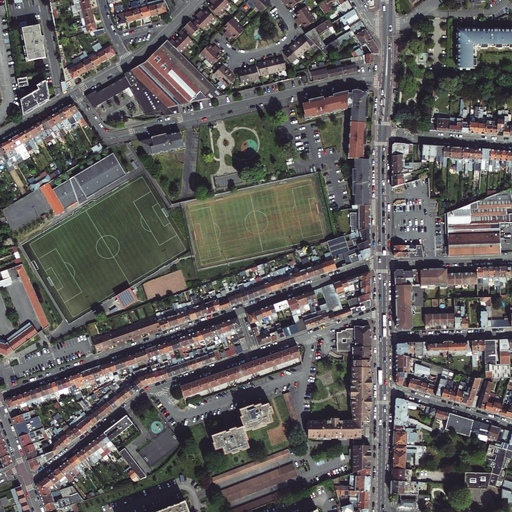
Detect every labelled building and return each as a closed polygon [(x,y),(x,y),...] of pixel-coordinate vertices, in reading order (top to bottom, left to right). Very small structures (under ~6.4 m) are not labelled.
[(171,12),(165,0),(160,0),(156,1),(159,15),(164,14),(171,12)] [(219,16),(225,10),(215,0),(212,0),(211,1),(214,4),(212,5),(210,7),(219,16)] [(215,0),(225,10),(231,4),(226,0),(215,0)] [(253,9),(256,6),(262,0),(249,0),(246,3),(253,9)] [(262,0),(256,6),(262,13),(271,4),(269,2),(267,1),(268,0),(262,0)] [(326,0),(319,5),(321,7),(321,8),(325,14),(338,6),(340,6),(348,1),(347,0),(326,0)] [(375,7),(374,0),(365,0),(371,8),(373,8),(375,7)] [(91,4),(90,1),(75,5),(71,6),(74,15),(78,14),(78,12),(79,11),(82,11),(92,8),(91,4)] [(159,15),(156,1),(147,3),(148,5),(148,7),(151,17),(155,16),(159,15)] [(348,1),(340,6),(343,12),(342,12),(344,16),(354,10),(351,5),(348,1)] [(127,23),(123,8),(123,4),(114,6),(119,25),(123,24),(127,23)] [(131,22),(135,21),(133,11),(132,8),(128,8),(128,7),(123,8),(127,23),(131,22)] [(148,7),(140,9),(143,19),(147,18),(151,17),(148,7)] [(296,20),(298,23),(311,14),(306,7),(296,14),(298,16),(299,18),(296,20)] [(84,18),(93,16),(92,12),(92,8),(82,11),(84,18)] [(139,20),(143,19),(140,9),(133,11),(135,21),(139,20)] [(200,13),(210,24),(216,18),(208,10),(206,12),(204,13),(202,11),(200,13)] [(340,18),(343,23),(356,14),(355,12),(354,10),(344,16),(340,18)] [(210,24),(200,13),(197,16),(199,18),(198,20),(196,22),(201,28),(204,30),(210,24)] [(315,20),(312,15),(311,14),(298,23),(298,24),(300,25),(302,23),(304,25),(305,28),(315,20)] [(356,14),(343,23),(346,27),(359,18),(358,16),(356,14)] [(84,18),(86,25),(95,23),(94,19),(93,16),(84,18)] [(228,35),(239,23),(232,17),(225,24),(224,26),(225,28),(227,30),(225,32),(228,35)] [(359,18),(346,27),(344,28),(345,30),(349,28),(351,31),(326,46),(319,35),(329,28),(333,26),(331,23),(329,19),(306,34),(316,44),(323,52),(325,54),(355,36),(365,29),(363,26),(360,21),(359,18)] [(20,28),(28,27),(27,21),(17,22),(18,29),(20,28)] [(201,28),(196,22),(195,23),(193,24),(191,22),(185,28),(193,36),(201,28)] [(93,32),(97,31),(96,27),(95,23),(86,25),(83,26),(85,34),(93,32)] [(239,23),(228,35),(230,37),(233,35),(234,36),(236,38),(245,30),(239,23)] [(28,27),(20,28),(23,45),(26,44),(28,61),(46,57),(40,25),(28,27)] [(358,40),(362,47),(365,44),(372,40),(369,34),(365,29),(355,36),(355,37),(357,41),(358,40)] [(511,30),(486,30),(458,29),(457,69),(474,69),(474,47),(511,47),(511,30)] [(179,39),(187,47),(193,42),(182,31),(180,34),(182,36),(180,37),(179,39)] [(299,40),(296,42),(305,53),(316,44),(306,34),(301,38),(299,40)] [(187,47),(179,39),(177,40),(175,42),(173,40),(170,43),(181,54),(187,47)] [(147,62),(131,71),(169,109),(177,107),(181,106),(224,95),(181,54),(170,43),(168,40),(157,52),(147,62)] [(372,40),(365,44),(368,50),(363,53),(360,48),(352,52),(351,53),(353,58),(355,57),(359,56),(364,55),(369,54),(374,54),(379,55),(379,53),(379,51),(375,45),(372,40)] [(291,48),(300,58),(305,53),(296,42),(293,44),(294,45),(293,46),(291,48)] [(96,52),(97,54),(102,63),(106,61),(109,59),(104,50),(102,48),(99,43),(93,46),(96,52)] [(201,52),(207,58),(217,47),(215,44),(212,47),(210,45),(209,44),(201,52)] [(59,45),(64,70),(67,68),(65,59),(64,59),(62,45),(59,45)] [(111,46),(104,50),(109,59),(113,57),(116,55),(111,46)] [(220,49),(217,47),(207,58),(213,64),(221,56),(219,54),(217,52),(220,49)] [(287,52),(285,53),(293,63),(300,58),(291,48),(290,47),(288,50),(287,52)] [(95,67),(90,58),(88,56),(86,51),(83,53),(84,55),(80,58),(88,71),(91,69),(95,67)] [(97,54),(90,58),(95,67),(99,65),(102,63),(97,54)] [(374,57),(374,54),(369,54),(364,55),(366,64),(367,63),(369,63),(373,63),(374,60),(374,57)] [(75,66),(80,75),(84,73),(88,71),(80,58),(73,62),(74,64),(75,66)] [(278,58),(275,59),(278,72),(287,69),(284,58),(281,58),(278,59),(278,58)] [(270,61),(267,62),(270,74),(278,72),(275,59),(272,60),(270,61)] [(270,74),(267,62),(267,61),(263,62),(263,63),(261,63),(258,64),(261,76),(270,74)] [(353,64),(343,67),(344,74),(350,73),(359,71),(357,66),(357,63),(353,64)] [(321,66),(319,66),(322,79),(325,79),(325,78),(327,77),(330,77),(328,70),(327,64),(325,65),(321,66)] [(76,78),(80,75),(75,66),(68,70),(67,68),(64,70),(66,79),(68,89),(74,86),(71,80),(76,78)] [(221,81),(230,71),(228,69),(227,70),(225,68),(223,66),(214,74),(221,81)] [(322,79),(319,66),(317,67),(313,68),(311,68),(314,81),(316,80),(318,80),(322,79)] [(260,79),(257,67),(254,68),(252,68),(252,67),(248,69),(251,81),(260,79)] [(338,68),(328,70),(330,77),(337,76),(344,74),(343,67),(338,68)] [(251,81),(248,69),(244,69),(245,70),(243,71),(239,72),(242,83),(251,81)] [(169,109),(131,71),(122,76),(123,78),(121,79),(97,93),(96,91),(85,97),(93,109),(126,91),(130,89),(134,96),(145,114),(147,114),(148,116),(152,116),(158,117),(155,112),(160,109),(164,117),(169,116),(174,115),(177,115),(179,114),(177,107),(169,109)] [(224,84),(227,87),(236,78),(233,76),(232,74),(230,71),(221,81),(218,83),(221,87),(224,84)] [(28,85),(27,77),(17,79),(19,87),(28,85)] [(45,103),(48,100),(49,96),(46,82),(45,81),(40,84),(39,83),(38,83),(40,87),(34,90),(34,92),(25,97),(24,89),(22,90),(22,88),(19,89),(23,114),(29,111),(45,103)] [(354,159),(365,160),(365,146),(366,146),(366,144),(366,131),(365,131),(365,118),(366,118),(366,97),(365,97),(365,93),(359,93),(358,92),(357,91),(356,91),(355,90),(354,90),(353,90),(352,90),(351,90),(351,91),(350,91),(350,94),(349,94),(348,108),(352,109),(349,159),(354,159)] [(348,108),(349,94),(350,94),(350,91),(346,92),(334,95),(335,96),(325,98),(325,97),(322,98),(310,101),(310,102),(304,104),(308,119),(330,113),(348,109),(348,108)] [(450,118),(450,119),(449,132),(454,132),(461,132),(463,109),(463,100),(461,100),(460,115),(460,118),(450,118)] [(68,107),(75,119),(78,118),(79,120),(80,119),(83,125),(86,123),(74,104),(71,105),(68,107)] [(75,119),(68,107),(65,109),(62,110),(72,127),(78,124),(75,119)] [(477,133),(479,109),(479,107),(475,107),(474,117),(470,116),(470,118),(468,133),(472,133),(477,133)] [(468,133),(470,118),(466,118),(467,110),(463,109),(461,132),(465,133),(468,133)] [(485,134),(486,118),(482,118),(482,109),(479,109),(477,133),(481,134),(485,134)] [(72,127),(62,110),(60,112),(57,113),(65,127),(67,131),(70,129),(72,131),(74,130),(72,127)] [(65,127),(57,113),(55,115),(52,117),(64,137),(66,135),(63,129),(65,127)] [(64,137),(52,117),(49,118),(46,120),(53,132),(55,134),(58,133),(61,138),(64,137)] [(433,117),(431,117),(430,130),(439,131),(449,132),(450,119),(433,118),(433,117)] [(53,132),(46,120),(44,121),(41,123),(51,141),(54,139),(52,136),(50,133),(53,132)] [(51,141),(41,123),(38,124),(35,126),(43,140),(45,139),(47,142),(51,141)] [(32,128),(29,130),(37,144),(43,141),(43,140),(35,126),(32,128)] [(37,144),(29,130),(26,131),(24,133),(30,145),(34,152),(37,150),(34,145),(37,144)] [(27,147),(30,145),(24,133),(22,134),(19,135),(21,140),(20,140),(23,145),(23,144),(25,148),(27,151),(28,153),(30,152),(27,147)] [(151,140),(139,143),(148,157),(167,152),(167,151),(178,150),(184,148),(180,133),(164,137),(163,135),(157,137),(151,138),(151,140)] [(25,148),(23,144),(23,145),(20,140),(21,140),(19,135),(16,137),(12,139),(19,151),(22,156),(24,155),(23,153),(21,150),(25,148)] [(17,153),(19,151),(12,139),(10,141),(7,142),(15,157),(17,161),(20,159),(17,153)] [(15,157),(7,142),(4,144),(1,146),(9,159),(13,166),(16,164),(12,158),(15,157)] [(393,145),(393,156),(413,152),(413,144),(395,143),(394,144),(393,145)] [(93,150),(96,155),(104,150),(101,145),(93,150)] [(427,145),(423,145),(423,152),(422,156),(424,156),(424,155),(430,155),(430,145),(427,145)] [(9,159),(1,146),(0,146),(0,156),(4,162),(9,159)] [(441,146),(437,146),(437,157),(436,165),(443,166),(444,146),(441,146)] [(444,146),(443,166),(447,166),(447,162),(447,157),(451,158),(451,147),(448,146),(444,146)] [(463,169),(463,162),(464,147),(457,147),(451,147),(451,158),(450,162),(459,163),(459,168),(463,169)] [(481,169),(483,149),(480,148),(476,148),(475,168),(474,180),(478,180),(479,171),(481,172),(481,169)] [(486,149),(483,149),(481,169),(490,169),(490,165),(491,149),(486,149)] [(392,162),(403,162),(403,158),(413,158),(413,152),(393,156),(392,159),(392,162)] [(94,195),(127,176),(113,154),(52,189),(59,200),(64,210),(68,208),(69,209),(79,204),(79,205),(95,196),(94,195)] [(365,160),(354,159),(354,169),(353,169),(353,195),(355,195),(355,206),(371,206),(371,188),(370,188),(370,177),(371,177),(371,160),(365,160)] [(416,170),(421,169),(422,161),(413,161),(413,162),(414,165),(414,166),(414,168),(414,171),(416,170)] [(392,178),(392,181),(404,178),(409,176),(408,172),(392,176),(392,178)] [(238,174),(225,175),(226,184),(239,184),(238,174)] [(34,192),(40,188),(49,183),(51,182),(48,176),(43,179),(37,183),(31,186),(34,192)] [(392,184),(392,187),(409,182),(411,181),(409,176),(404,178),(392,181),(392,184)] [(50,206),(59,200),(52,189),(49,183),(40,188),(50,206)] [(511,200),(511,189),(505,191),(500,193),(494,195),(488,197),(480,200),(473,202),(467,205),(460,207),(447,212),(447,233),(447,246),(444,246),(444,254),(448,254),(448,256),(500,255),(500,252),(500,247),(500,246),(499,224),(511,223),(511,200)] [(50,206),(53,210),(57,216),(65,211),(64,210),(59,200),(50,206)] [(371,212),(359,212),(350,212),(350,219),(355,219),(355,220),(371,220),(371,217),(371,212)] [(352,227),(351,234),(371,228),(371,224),(371,220),(355,220),(355,227),(352,227)] [(354,240),(361,238),(371,235),(371,232),(371,228),(351,234),(351,236),(353,236),(354,240)] [(353,243),(354,246),(371,241),(371,237),(371,235),(361,238),(362,241),(353,243)] [(328,244),(331,253),(332,257),(342,254),(347,266),(352,264),(349,256),(371,249),(371,245),(371,241),(354,246),(349,248),(347,242),(344,236),(337,238),(328,242),(327,242),(328,244)] [(354,240),(347,242),(349,248),(354,246),(353,243),(362,241),(361,238),(354,240)] [(397,258),(422,257),(422,245),(417,245),(417,252),(394,252),(394,253),(395,256),(396,257),(397,258)] [(357,261),(357,262),(361,261),(369,258),(370,257),(371,256),(371,249),(349,256),(352,264),(356,263),(355,259),(357,258),(358,260),(357,261)] [(325,255),(326,258),(331,272),(334,271),(337,270),(332,257),(331,253),(325,255)] [(313,257),(313,258),(320,276),(322,275),(325,274),(321,263),(320,259),(317,260),(316,257),(315,258),(314,257),(313,257)] [(308,258),(302,261),(309,280),(312,278),(315,277),(310,264),(308,258)] [(320,276),(313,258),(311,259),(312,263),(310,264),(315,277),(317,277),(320,276)] [(323,263),(321,263),(325,274),(328,273),(331,272),(326,258),(322,260),(323,263)] [(305,270),(299,272),(303,282),(306,281),(309,280),(302,261),(301,261),(305,270)] [(303,282),(299,272),(298,268),(294,269),(292,263),(289,264),(291,269),(297,284),(299,283),(303,282)] [(14,268),(19,277),(21,283),(24,290),(32,287),(23,268),(23,267),(22,265),(19,266),(14,268)] [(271,269),(272,273),(279,290),(282,289),(284,288),(278,271),(275,272),(274,268),(271,269)] [(284,269),(290,286),(294,285),(297,284),(291,269),(288,269),(288,268),(284,269)] [(284,269),(278,271),(284,288),(288,287),(290,286),(284,269)] [(394,272),(395,278),(416,277),(416,269),(412,270),(412,271),(402,271),(402,270),(396,270),(395,271),(394,272)] [(416,277),(395,278),(395,279),(395,284),(395,285),(411,284),(420,284),(420,269),(416,269),(416,277)] [(436,269),(420,269),(420,284),(420,286),(426,286),(427,286),(432,286),(437,285),(443,285),(446,285),(446,272),(446,269),(436,269)] [(9,278),(7,270),(0,273),(3,281),(9,279),(9,278)] [(360,275),(362,279),(358,280),(354,282),(355,284),(362,282),(371,279),(371,272),(370,272),(370,271),(360,275)] [(451,272),(446,272),(446,285),(454,285),(454,272),(451,272)] [(473,272),(468,272),(469,284),(477,284),(476,272),(473,272)] [(268,280),(269,283),(272,293),(275,291),(279,290),(272,273),(270,274),(271,275),(270,275),(271,278),(268,280)] [(354,282),(358,280),(357,276),(352,278),(347,279),(348,284),(351,283),(354,282)] [(260,277),(254,279),(255,281),(260,297),(264,296),(267,294),(263,285),(260,277)] [(221,280),(224,287),(231,307),(234,306),(237,305),(232,291),(229,292),(224,279),(221,280)] [(362,289),(365,288),(365,287),(371,286),(371,282),(371,279),(362,282),(355,284),(353,285),(352,286),(351,286),(353,292),(356,291),(357,290),(362,289)] [(235,281),(238,288),(243,303),(246,302),(248,301),(243,285),(242,283),(238,284),(237,281),(235,281)] [(260,297),(255,281),(249,283),(255,299),(258,298),(260,297)] [(337,283),(334,284),(339,300),(347,298),(345,291),(344,288),(341,281),(337,283)] [(249,283),(243,285),(248,301),(252,300),(255,299),(249,283)] [(269,283),(263,285),(267,294),(269,294),(272,293),(269,283)] [(243,303),(238,288),(236,289),(236,290),(235,291),(233,287),(232,287),(231,284),(230,284),(232,291),(237,305),(240,304),(243,303)] [(331,285),(327,286),(337,311),(340,310),(341,312),(343,311),(342,309),(341,307),(339,300),(334,284),(331,285)] [(411,284),(395,285),(395,300),(396,310),(396,318),(397,327),(400,330),(410,329),(413,326),(412,314),(412,305),(412,300),(411,291),(411,284)] [(333,313),(337,311),(327,286),(324,287),(321,288),(328,308),(327,308),(329,314),(331,313),(333,313)] [(365,288),(362,289),(357,290),(356,291),(356,292),(357,292),(357,297),(359,297),(371,293),(371,289),(371,286),(365,287),(365,288)] [(24,290),(33,309),(40,306),(32,287),(24,290)] [(231,307),(224,287),(219,289),(221,294),(216,296),(221,310),(226,309),(231,307)] [(117,297),(119,301),(133,293),(131,289),(117,297)] [(319,306),(320,309),(324,307),(326,307),(319,289),(317,290),(313,291),(319,306)] [(209,293),(209,296),(215,312),(218,311),(221,310),(216,296),(215,291),(209,293)] [(311,292),(309,292),(313,303),(315,310),(317,310),(316,307),(319,306),(313,291),(311,292)] [(313,303),(309,292),(307,293),(305,294),(308,305),(313,303)] [(138,301),(133,293),(119,301),(124,309),(138,301)] [(371,293),(359,297),(360,303),(371,300),(371,296),(371,293)] [(308,305),(305,294),(302,295),(300,296),(305,310),(310,309),(308,305)] [(189,298),(191,302),(197,319),(199,318),(202,317),(196,299),(195,296),(189,298)] [(204,301),(205,305),(208,315),(212,314),(215,312),(209,296),(207,297),(208,300),(204,301)] [(305,310),(300,296),(298,296),(296,297),(301,313),(303,317),(304,316),(302,311),(305,310)] [(294,323),(299,321),(299,320),(297,315),(301,313),(296,297),(292,299),(287,300),(289,308),(292,317),(294,323)] [(480,307),(480,318),(480,323),(481,328),(486,327),(491,327),(491,311),(490,297),(489,297),(483,297),(480,297),(480,302),(486,302),(486,306),(480,307)] [(199,298),(196,299),(202,317),(205,316),(208,315),(205,305),(201,306),(199,298)] [(273,305),(276,313),(289,308),(287,300),(279,303),(273,305)] [(352,308),(351,306),(350,307),(348,307),(349,309),(350,309),(352,314),(358,312),(371,308),(371,303),(371,300),(360,303),(361,306),(356,308),(356,307),(352,308)] [(191,302),(185,304),(191,321),(194,320),(197,319),(191,302)] [(178,303),(176,304),(183,324),(185,323),(187,323),(181,305),(179,306),(178,303)] [(191,321),(185,304),(184,303),(181,304),(181,305),(187,323),(189,322),(191,321)] [(173,308),(173,309),(179,325),(181,325),(183,324),(176,304),(174,304),(175,307),(173,308)] [(273,319),(278,318),(276,313),(273,305),(271,306),(269,307),(273,319)] [(38,322),(42,330),(49,325),(40,306),(33,309),(36,317),(38,322)] [(269,321),(273,319),(269,307),(267,307),(265,308),(269,321)] [(327,323),(329,322),(327,317),(327,315),(324,307),(320,309),(320,310),(322,315),(325,323),(327,323)] [(265,322),(269,321),(265,308),(263,309),(260,310),(264,321),(265,322)] [(173,309),(164,312),(170,329),(174,327),(179,325),(173,309)] [(264,321),(260,310),(257,311),(254,312),(259,327),(260,329),(264,327),(266,327),(266,326),(266,325),(263,326),(261,322),(264,321)] [(495,311),(491,311),(491,327),(505,327),(511,327),(510,316),(504,316),(504,319),(503,319),(503,321),(497,321),(497,317),(495,317),(495,311)] [(164,312),(160,313),(166,330),(168,329),(170,329),(164,312)] [(247,314),(252,329),(259,327),(254,312),(251,313),(247,314)] [(156,314),(157,318),(161,329),(162,331),(164,330),(166,330),(160,313),(156,314)] [(335,320),(334,315),(333,313),(331,313),(332,315),(327,317),(329,322),(333,321),(335,320)] [(455,313),(447,313),(447,325),(451,325),(455,325),(455,313)] [(157,318),(149,321),(154,334),(158,333),(157,330),(159,330),(161,329),(157,318)] [(235,319),(232,320),(235,330),(240,328),(240,330),(242,330),(238,318),(235,319)] [(228,321),(225,322),(230,336),(233,343),(237,354),(243,352),(239,340),(237,336),(236,332),(235,330),(232,320),(228,321)] [(294,323),(295,325),(298,333),(302,331),(307,330),(304,321),(304,320),(299,321),(294,323)] [(144,322),(141,324),(145,334),(147,333),(148,333),(149,333),(150,335),(154,334),(149,321),(144,322)] [(225,337),(230,336),(225,322),(223,323),(220,324),(225,337)] [(0,342),(5,344),(31,325),(29,323),(5,341),(0,339),(0,342)] [(141,324),(132,327),(137,340),(141,339),(140,336),(142,335),(145,334),(141,324)] [(218,325),(215,326),(218,336),(220,339),(221,342),(224,341),(226,346),(228,345),(225,337),(220,324),(218,325)] [(0,342),(0,354),(5,357),(6,357),(7,356),(13,352),(37,334),(31,325),(5,344),(0,342)] [(284,337),(282,329),(280,325),(276,326),(274,327),(276,332),(273,333),(276,340),(279,339),(282,338),(284,337)] [(291,335),(298,333),(295,325),(282,329),(284,337),(291,335)] [(220,339),(218,336),(215,326),(212,327),(209,328),(213,339),(213,340),(215,345),(222,343),(221,342),(220,339)] [(338,332),(338,342),(355,342),(355,338),(371,338),(371,332),(370,332),(370,331),(370,329),(370,327),(369,326),(355,327),(355,329),(347,329),(347,331),(342,331),(342,332),(338,332)] [(132,327),(124,329),(128,340),(131,339),(132,338),(133,341),(137,340),(132,327)] [(268,343),(271,342),(269,334),(267,329),(266,327),(264,327),(265,331),(261,332),(262,334),(264,340),(265,344),(268,343)] [(208,343),(207,341),(213,339),(209,328),(205,329),(201,331),(205,344),(208,343)] [(128,340),(124,329),(117,332),(121,346),(124,344),(124,342),(126,341),(128,340)] [(240,330),(236,332),(237,336),(239,340),(245,338),(244,336),(243,334),(242,330),(240,330)] [(203,345),(205,344),(201,331),(198,332),(196,333),(200,343),(202,343),(203,345)] [(117,332),(109,335),(113,345),(114,345),(116,344),(117,347),(121,346),(117,332)] [(193,333),(191,334),(195,346),(196,348),(198,347),(199,348),(201,347),(200,343),(196,333),(193,333)] [(187,336),(191,348),(195,346),(191,334),(189,335),(187,336)] [(262,334),(255,337),(256,339),(257,342),(264,340),(262,334)] [(109,335),(101,338),(106,351),(108,350),(107,347),(110,346),(113,345),(109,335)] [(184,337),(182,337),(187,351),(191,349),(191,348),(187,336),(184,337)] [(187,351),(182,337),(180,338),(178,339),(183,352),(187,351)] [(106,351),(101,338),(92,341),(95,351),(97,350),(99,350),(100,353),(106,351)] [(245,338),(239,340),(243,352),(249,350),(247,343),(245,338)] [(371,347),(371,338),(355,338),(355,342),(338,342),(338,351),(353,352),(353,347),(371,347)] [(183,352),(178,339),(174,340),(170,342),(173,351),(178,349),(180,354),(182,353),(183,356),(184,355),(183,354),(183,352)] [(485,365),(485,371),(492,370),(492,364),(495,363),(494,339),(489,339),(484,340),(485,365)] [(492,370),(485,371),(485,377),(487,377),(494,377),(501,377),(505,376),(510,376),(510,366),(510,360),(509,350),(509,339),(502,339),(494,339),(495,363),(492,364),(492,370)] [(456,352),(457,353),(458,354),(465,354),(467,352),(467,351),(472,351),(472,340),(468,340),(466,341),(466,342),(462,343),(457,343),(453,343),(453,342),(451,341),(448,341),(448,350),(455,350),(456,352)] [(438,344),(433,344),(428,344),(427,343),(426,342),(422,342),(423,352),(427,352),(427,354),(429,355),(437,355),(439,353),(439,351),(448,350),(448,341),(444,341),(443,342),(443,343),(438,344)] [(408,353),(408,342),(397,343),(396,344),(395,345),(395,354),(408,358),(408,353)] [(423,352),(422,342),(419,342),(414,342),(415,357),(423,356),(423,352)] [(161,345),(166,358),(167,361),(171,360),(169,354),(168,352),(165,343),(163,344),(161,345)] [(233,343),(228,345),(230,351),(231,356),(237,354),(233,343)] [(162,360),(166,358),(161,345),(159,346),(157,346),(161,357),(162,360)] [(156,359),(161,357),(157,346),(155,347),(153,348),(156,359)] [(216,361),(220,360),(217,351),(213,352),(211,347),(207,348),(209,354),(212,363),(216,361)] [(283,351),(258,360),(261,371),(301,357),(297,347),(283,351)] [(200,358),(203,366),(205,365),(207,364),(204,356),(203,354),(203,353),(201,354),(199,349),(197,350),(198,353),(200,358)] [(148,360),(145,350),(142,351),(139,353),(142,362),(143,362),(148,360)] [(144,365),(143,362),(142,362),(139,353),(136,353),(133,355),(136,364),(137,364),(138,367),(144,365)] [(183,354),(184,355),(184,357),(186,362),(189,371),(191,370),(193,369),(189,355),(188,355),(189,358),(187,358),(185,353),(183,354)] [(189,355),(193,369),(195,368),(198,368),(194,357),(193,353),(192,354),(191,353),(188,354),(189,355)] [(203,354),(204,356),(207,364),(209,364),(212,363),(209,354),(206,356),(205,353),(203,354)] [(395,357),(395,359),(409,363),(409,360),(410,360),(411,358),(408,358),(395,354),(395,357)] [(128,356),(132,369),(133,371),(133,372),(135,371),(134,368),(138,367),(137,364),(136,364),(133,355),(130,355),(128,356)] [(125,357),(122,358),(126,368),(127,367),(128,371),(132,369),(128,356),(125,357)] [(194,357),(198,368),(200,367),(203,366),(200,358),(196,359),(195,357),(194,357)] [(126,368),(122,358),(120,359),(118,360),(121,369),(123,369),(126,376),(127,376),(128,375),(127,373),(128,372),(128,371),(127,367),(126,368)] [(181,374),(178,365),(176,360),(175,358),(174,358),(171,360),(176,375),(179,374),(181,374)] [(353,368),(352,368),(353,369),(353,377),(353,387),(351,387),(351,399),(352,399),(352,401),(352,413),(354,413),(354,421),(340,421),(340,419),(331,419),(331,421),(323,421),(323,422),(308,422),(308,438),(323,438),(323,439),(334,439),(354,439),(354,438),(361,438),(361,430),(361,422),(368,422),(368,418),(368,415),(369,415),(370,411),(370,407),(371,407),(371,398),(370,398),(370,395),(370,388),(371,388),(371,384),(371,380),(370,380),(370,371),(370,368),(369,368),(369,360),(371,360),(372,360),(372,359),(353,360),(353,361),(353,368)] [(435,372),(436,371),(418,366),(419,364),(425,365),(426,363),(423,362),(415,360),(413,359),(412,364),(409,363),(395,359),(395,363),(395,366),(402,365),(404,367),(408,368),(413,368),(413,372),(413,374),(414,374),(417,374),(419,374),(422,374),(424,373),(427,373),(429,373),(429,375),(430,375),(434,376),(435,372)] [(115,361),(113,362),(119,380),(121,379),(123,378),(122,376),(121,377),(119,374),(121,374),(119,370),(121,369),(118,360),(115,361)] [(174,376),(176,375),(171,360),(167,361),(167,362),(168,364),(173,376),(174,376)] [(261,371),(258,360),(212,376),(216,386),(261,371)] [(111,362),(109,363),(114,378),(114,380),(115,382),(119,380),(113,362),(111,362)] [(114,378),(109,363),(107,364),(104,365),(109,379),(114,378)] [(446,380),(449,370),(426,363),(425,365),(419,364),(418,366),(436,371),(435,372),(442,374),(440,378),(446,380)] [(171,377),(173,376),(168,364),(164,366),(168,378),(171,377)] [(109,379),(104,365),(102,365),(100,366),(104,379),(106,379),(107,384),(106,385),(106,386),(107,386),(111,384),(110,382),(109,379)] [(395,372),(411,374),(413,374),(413,372),(411,372),(411,370),(408,370),(408,368),(404,367),(402,365),(395,366),(395,369),(395,372)] [(104,379),(100,366),(98,367),(95,368),(100,382),(104,380),(104,379)] [(168,378),(164,366),(160,367),(161,371),(164,379),(166,379),(168,378)] [(90,369),(95,383),(100,382),(95,368),(93,369),(90,369)] [(85,371),(90,386),(95,384),(95,383),(90,369),(88,370),(85,371)] [(90,386),(85,371),(83,372),(80,373),(85,386),(85,387),(90,386)] [(398,385),(401,386),(402,383),(401,383),(401,379),(403,379),(405,379),(406,379),(407,376),(410,376),(411,374),(395,372),(395,382),(396,383),(398,385)] [(85,386),(80,373),(77,374),(74,375),(78,387),(83,386),(83,387),(85,386)] [(417,374),(417,377),(413,389),(415,390),(419,391),(423,378),(424,373),(422,374),(419,374),(417,374)] [(423,378),(419,391),(422,392),(425,393),(429,380),(430,375),(429,375),(429,373),(427,373),(425,379),(423,378)] [(410,376),(409,380),(407,388),(410,389),(413,389),(417,377),(417,374),(414,374),(413,374),(411,374),(410,376)] [(72,390),(74,394),(80,392),(78,387),(74,375),(71,376),(68,377),(72,390)] [(148,385),(144,375),(137,378),(138,379),(144,387),(146,386),(148,385)] [(180,387),(184,397),(216,386),(212,376),(192,383),(180,387)] [(433,381),(429,380),(425,393),(428,394),(431,395),(436,377),(434,376),(433,381)] [(465,387),(460,403),(463,404),(466,405),(468,399),(470,394),(471,388),(473,383),(474,378),(472,378),(468,376),(465,387)] [(499,402),(494,401),(491,413),(495,414),(499,415),(501,407),(502,405),(503,401),(504,397),(505,396),(505,394),(506,390),(507,388),(508,385),(509,380),(509,379),(510,376),(505,376),(500,397),(499,402)] [(68,391),(72,390),(68,377),(66,378),(64,379),(68,391)] [(441,398),(445,382),(446,380),(440,378),(435,396),(438,397),(441,398)] [(69,394),(68,391),(64,379),(61,380),(59,380),(63,393),(66,392),(67,395),(69,394)] [(144,387),(138,379),(134,382),(140,390),(141,388),(144,387)] [(403,381),(403,379),(401,379),(401,383),(402,383),(401,386),(404,387),(407,388),(409,380),(408,379),(407,383),(403,381)] [(64,394),(63,393),(59,380),(57,381),(55,382),(58,392),(59,395),(64,394)] [(449,383),(445,382),(441,398),(444,398),(447,399),(451,385),(453,380),(450,380),(449,383)] [(140,390),(134,382),(130,385),(136,393),(137,391),(140,390)] [(51,398),(55,397),(50,384),(48,384),(46,385),(51,398)] [(51,398),(46,385),(44,386),(42,386),(46,400),(47,401),(49,400),(48,399),(51,398)] [(136,393),(130,385),(125,388),(131,396),(133,394),(136,393)] [(458,387),(451,385),(447,399),(450,400),(454,402),(458,387)] [(458,387),(454,402),(457,402),(460,403),(465,387),(459,385),(458,387)] [(43,401),(46,400),(42,386),(40,387),(38,388),(43,401)] [(43,401),(38,388),(36,389),(34,389),(39,403),(40,403),(40,402),(43,401)] [(125,388),(122,391),(128,399),(130,397),(131,396),(125,388)] [(39,404),(39,403),(34,389),(31,390),(27,391),(32,403),(32,404),(33,404),(35,405),(39,404)] [(121,404),(112,393),(110,390),(107,393),(117,407),(119,406),(121,404)] [(116,390),(112,393),(121,404),(123,402),(125,401),(119,394),(116,390)] [(25,404),(26,404),(27,404),(27,406),(31,404),(31,403),(32,403),(27,391),(25,392),(22,393),(25,403),(25,404)] [(128,399),(122,391),(119,394),(125,401),(126,400),(128,399)] [(292,421),(298,419),(290,395),(291,395),(289,392),(283,394),(292,421)] [(494,401),(496,396),(496,394),(489,392),(489,393),(487,399),(486,405),(484,410),(488,412),(491,413),(494,401)] [(28,413),(26,404),(25,404),(25,403),(22,393),(19,394),(16,396),(20,408),(24,407),(25,410),(24,411),(25,414),(28,413)] [(106,393),(102,396),(113,410),(115,409),(117,407),(107,393),(106,393)] [(298,418),(291,395),(290,395),(298,419),(298,418)] [(20,408),(16,396),(13,397),(10,397),(15,412),(15,414),(19,412),(18,409),(20,408)] [(98,399),(99,400),(109,413),(111,411),(113,410),(102,396),(98,399)] [(14,413),(15,412),(10,397),(6,399),(6,400),(5,401),(11,419),(15,417),(14,413)] [(397,398),(396,399),(395,407),(408,407),(412,409),(412,405),(417,405),(419,405),(419,404),(398,397),(397,398)] [(83,400),(81,401),(97,422),(99,421),(101,419),(93,409),(91,410),(83,400)] [(109,413),(99,400),(95,403),(97,405),(105,416),(107,415),(109,413)] [(87,413),(85,415),(93,425),(95,424),(97,422),(81,401),(79,402),(87,413)] [(253,404),(239,409),(242,417),(240,417),(242,423),(243,427),(237,429),(236,427),(229,430),(229,431),(228,432),(226,432),(226,431),(211,436),(213,443),(212,443),(214,451),(221,449),(223,455),(230,453),(231,455),(238,452),(237,451),(241,450),(241,451),(249,448),(246,442),(249,441),(245,431),(252,429),(253,431),(266,426),(266,425),(273,422),(271,415),(274,414),(271,407),(270,407),(269,404),(262,406),(261,404),(254,406),(253,404)] [(105,416),(97,405),(93,409),(101,419),(103,417),(105,416)] [(408,415),(408,407),(395,407),(395,414),(395,419),(401,419),(416,424),(420,425),(425,427),(431,429),(432,427),(418,421),(419,421),(413,418),(409,418),(409,415),(408,415)] [(511,410),(507,409),(506,410),(502,409),(503,407),(501,407),(499,415),(511,418),(511,410)] [(431,408),(429,415),(431,416),(433,416),(435,417),(435,416),(438,409),(431,408)] [(435,416),(441,418),(444,411),(438,409),(435,416)] [(450,413),(444,411),(441,418),(447,420),(450,413)] [(14,425),(30,419),(29,415),(32,413),(31,412),(28,413),(25,414),(17,417),(15,417),(11,419),(12,421),(14,425)] [(445,429),(487,442),(488,437),(492,426),(478,422),(471,420),(450,413),(447,420),(445,429)] [(53,418),(59,426),(71,442),(74,440),(76,438),(66,425),(58,414),(53,418)] [(71,420),(71,421),(81,434),(83,433),(85,431),(77,420),(72,414),(70,416),(72,419),(71,420)] [(82,415),(81,416),(89,428),(91,427),(93,425),(85,415),(83,416),(82,415)] [(15,427),(16,431),(40,422),(37,416),(30,419),(14,425),(15,427)] [(89,428),(81,416),(79,417),(80,418),(77,420),(85,431),(88,429),(89,428)] [(103,433),(110,442),(132,425),(126,416),(123,418),(115,424),(103,433)] [(406,428),(407,428),(407,425),(410,425),(410,428),(416,428),(416,424),(401,419),(395,419),(395,425),(395,432),(405,432),(406,428)] [(71,421),(66,425),(76,438),(79,436),(81,434),(71,421)] [(42,428),(40,422),(16,431),(17,434),(18,437),(32,432),(34,431),(41,429),(42,428)] [(405,432),(395,432),(394,437),(394,444),(418,445),(418,444),(417,444),(418,440),(420,441),(420,440),(420,434),(421,433),(418,433),(418,432),(417,432),(417,429),(424,429),(425,427),(420,425),(416,424),(416,428),(410,428),(407,428),(406,428),(405,432)] [(52,428),(54,431),(66,446),(69,444),(71,442),(59,426),(56,429),(54,427),(52,428)] [(492,426),(488,437),(497,439),(500,429),(496,427),(492,426)] [(497,439),(488,437),(487,442),(490,443),(489,445),(503,449),(504,443),(509,445),(511,433),(511,432),(506,430),(500,429),(497,439)] [(66,446),(54,431),(52,432),(57,438),(54,439),(62,449),(64,448),(66,446)] [(20,443),(34,438),(32,432),(18,437),(19,440),(20,443)] [(101,435),(98,437),(107,448),(110,452),(115,448),(110,442),(103,433),(101,435)] [(511,433),(509,445),(504,443),(503,449),(489,445),(490,443),(487,442),(483,453),(485,456),(492,473),(465,471),(464,484),(464,487),(487,488),(488,485),(502,489),(507,471),(508,468),(511,454),(511,433)] [(48,437),(49,440),(50,440),(52,445),(58,452),(60,451),(62,449),(54,439),(54,438),(51,439),(50,436),(48,437)] [(36,443),(38,442),(36,437),(34,438),(20,443),(21,445),(22,448),(36,443)] [(96,438),(94,440),(104,452),(105,451),(104,450),(107,448),(98,437),(96,438)] [(92,442),(90,443),(102,458),(106,455),(104,452),(94,440),(92,442)] [(23,451),(24,454),(39,449),(36,443),(22,448),(23,451)] [(89,444),(86,446),(98,461),(102,458),(90,443),(89,444)] [(116,449),(121,457),(123,459),(129,467),(136,477),(139,480),(148,476),(149,476),(135,458),(124,443),(116,449)] [(351,470),(352,473),(365,469),(370,469),(370,455),(370,446),(365,446),(364,444),(360,444),(358,446),(352,446),(352,449),(348,450),(348,459),(350,459),(352,469),(351,470)] [(419,452),(426,452),(426,446),(418,445),(394,444),(394,447),(394,451),(413,452),(419,452)] [(56,454),(58,452),(52,445),(50,446),(52,452),(54,455),(56,454)] [(84,448),(82,449),(94,464),(98,461),(86,446),(84,448)] [(39,449),(24,454),(25,457),(27,461),(40,456),(41,456),(43,455),(41,448),(39,449)] [(0,458),(9,455),(8,452),(6,449),(0,451),(0,458)] [(80,451),(78,452),(88,465),(90,467),(94,464),(82,449),(80,451)] [(282,460),(283,460),(284,459),(288,458),(289,458),(291,457),(290,455),(288,451),(285,452),(282,453),(278,455),(275,456),(274,456),(272,457),(268,458),(265,459),(262,460),(259,462),(256,463),(252,464),(249,465),(246,466),(243,467),(239,468),(236,470),(232,471),(229,472),(226,473),(223,474),(220,476),(216,477),(213,478),(210,479),(214,485),(215,484),(218,483),(222,482),(225,481),(229,479),(232,478),(235,477),(238,476),(242,475),(245,474),(248,472),(251,471),(254,470),(258,469),(261,468),(264,467),(267,466),(271,464),(274,463),(277,462),(281,461),(281,460),(282,460)] [(411,465),(407,465),(408,460),(413,460),(413,452),(394,451),(394,454),(393,464),(393,468),(411,469),(411,465)] [(54,455),(52,452),(43,455),(44,457),(45,462),(50,458),(54,455)] [(88,465),(78,452),(77,453),(75,455),(81,462),(80,463),(83,467),(84,467),(85,467),(88,465)] [(9,455),(0,458),(0,459),(2,465),(0,465),(0,470),(12,464),(10,459),(9,455)] [(81,462),(75,455),(74,456),(72,457),(81,469),(83,467),(80,463),(81,462)] [(42,464),(40,456),(27,461),(29,466),(30,471),(33,471),(42,464)] [(81,469),(72,457),(70,459),(68,460),(74,468),(75,467),(76,469),(74,470),(75,471),(77,470),(77,471),(76,472),(77,473),(78,472),(78,473),(79,472),(82,476),(84,474),(81,469)] [(67,461),(64,463),(74,475),(77,473),(76,472),(77,471),(77,470),(75,471),(74,470),(76,469),(75,467),(74,468),(68,460),(67,461)] [(63,464),(61,465),(67,473),(66,474),(67,476),(69,474),(70,476),(69,477),(70,478),(71,478),(72,479),(75,476),(74,475),(64,463),(63,464)] [(67,481),(69,483),(73,480),(72,479),(71,478),(70,478),(69,477),(70,476),(69,474),(67,476),(66,474),(67,473),(61,465),(59,467),(57,468),(67,481)] [(290,466),(287,467),(285,468),(284,468),(280,470),(273,472),(267,474),(264,475),(260,477),(257,478),(254,479),(251,480),(248,481),(245,482),(241,484),(238,485),(234,486),(231,487),(228,488),(225,490),(221,491),(218,492),(222,498),(226,503),(229,502),(232,501),(236,499),(237,499),(239,498),(242,497),(244,496),(246,496),(249,495),(251,494),(252,493),(255,492),(258,491),(260,490),(262,490),(265,489),(267,488),(268,487),(271,486),(274,485),(278,484),(282,482),(284,481),(288,480),(289,480),(292,479),(295,477),(296,477),(298,476),(294,465),(292,465),(290,466)] [(129,467),(124,470),(131,479),(134,477),(135,478),(136,477),(129,467)] [(67,481),(57,468),(55,470),(52,472),(59,481),(65,489),(67,488),(64,483),(67,481)] [(411,469),(393,468),(393,475),(393,480),(410,481),(411,469)] [(508,498),(508,503),(511,503),(511,493),(511,491),(511,472),(510,472),(507,471),(502,489),(502,498),(508,498)] [(59,481),(52,472),(49,474),(46,477),(54,485),(56,488),(57,489),(59,491),(60,490),(58,489),(60,488),(58,485),(55,483),(59,481)] [(334,484),(335,490),(369,491),(370,483),(370,476),(350,475),(349,481),(355,482),(354,487),(351,487),(351,486),(349,486),(340,486),(340,481),(347,481),(347,475),(344,475),(340,477),(336,478),(332,480),(334,484)] [(54,485),(46,477),(37,483),(36,487),(36,488),(37,491),(54,485)] [(410,481),(393,480),(392,487),(392,493),(419,494),(419,485),(423,485),(424,482),(412,481),(410,481)] [(263,505),(265,505),(267,504),(270,503),(272,502),(273,501),(276,500),(279,499),(283,498),(286,497),(287,496),(290,495),(293,494),(294,493),(297,493),(300,491),(301,491),(303,490),(300,483),(299,484),(297,485),(294,486),(292,487),(291,487),(287,488),(284,489),(284,490),(281,491),(277,492),(274,493),(270,494),(270,495),(267,496),(264,497),(262,497),(261,498),(258,499),(255,500),(254,500),(251,501),(248,503),(247,503),(245,504),(242,505),(240,506),(238,506),(235,507),(232,509),(230,509),(231,511),(244,511),(247,511),(249,510),(251,510),(254,509),(257,508),(257,507),(260,506),(263,505)] [(40,497),(50,494),(49,490),(56,488),(54,485),(37,491),(39,494),(40,497)] [(12,497),(21,494),(20,492),(21,491),(19,486),(9,489),(12,497)] [(60,490),(59,491),(62,499),(69,496),(77,494),(71,487),(67,488),(65,489),(60,490)] [(349,505),(352,504),(361,502),(369,501),(369,496),(369,491),(335,490),(337,494),(349,495),(349,505)] [(50,494),(40,497),(41,502),(43,506),(53,502),(52,497),(58,495),(57,491),(50,494)] [(15,505),(25,501),(23,496),(22,496),(21,494),(12,497),(15,505)] [(53,502),(43,506),(44,509),(45,511),(46,511),(54,510),(60,508),(71,505),(72,504),(77,503),(83,501),(82,500),(77,494),(69,496),(62,499),(60,500),(53,502)] [(349,495),(337,494),(341,508),(349,505),(349,495)] [(188,511),(190,511),(185,499),(184,500),(176,503),(176,502),(174,503),(172,503),(173,504),(155,511),(155,510),(154,511),(151,511),(188,511)] [(17,511),(18,511),(26,509),(25,507),(27,506),(25,501),(15,505),(17,511)] [(359,511),(362,510),(368,508),(369,505),(369,501),(361,502),(352,504),(352,506),(358,504),(359,511)] [(73,511),(80,511),(77,503),(72,504),(71,505),(73,511)]
